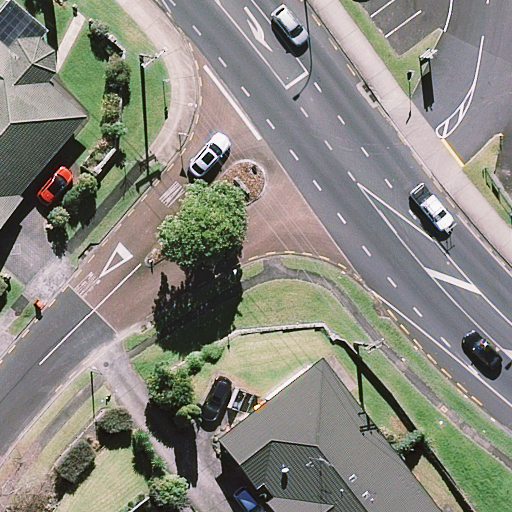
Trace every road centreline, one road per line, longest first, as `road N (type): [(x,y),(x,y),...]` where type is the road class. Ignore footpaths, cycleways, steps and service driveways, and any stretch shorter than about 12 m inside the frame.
road 1 (residential): [(113,291),(134,236),(238,106),(276,75)]
road 2 (residential): [(345,165),(289,214),(165,282),(113,291)]
road 3 (tertiary): [(345,165),(511,338)]
road 4 (residential): [(0,426),(113,291)]
